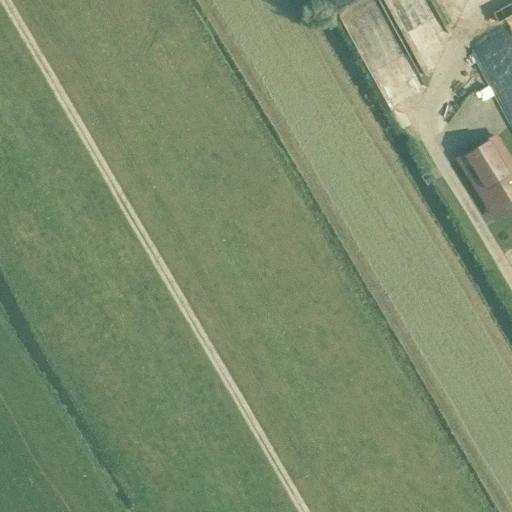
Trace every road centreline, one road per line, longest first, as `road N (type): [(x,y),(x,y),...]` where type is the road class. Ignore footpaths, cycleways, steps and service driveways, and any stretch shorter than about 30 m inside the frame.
road 1 (track): [(4,0),(304,511)]
road 2 (track): [(468,20),(424,106),(422,128),(511,283)]
